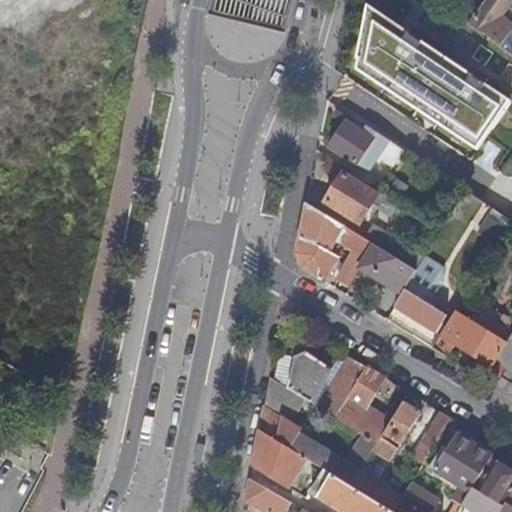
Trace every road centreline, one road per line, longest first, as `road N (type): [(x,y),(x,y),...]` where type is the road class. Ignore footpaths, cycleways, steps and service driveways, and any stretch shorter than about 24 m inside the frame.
road 1 (motorway): [(161,511),(272,0)]
road 2 (motorway): [(230,0),(120,511)]
road 3 (secondary): [(173,230),(131,446),(107,511)]
road 4 (residential): [(511,422),(277,275)]
road 5 (secondary): [(171,511),(229,243)]
road 6 (secondary): [(229,243),(264,96),(299,31),(305,0)]
road 7 (residential): [(228,511),(277,275)]
road 8 (secondary): [(205,0),(193,62),(195,132),(173,230)]
road 9 (residential): [(277,275),(306,135)]
